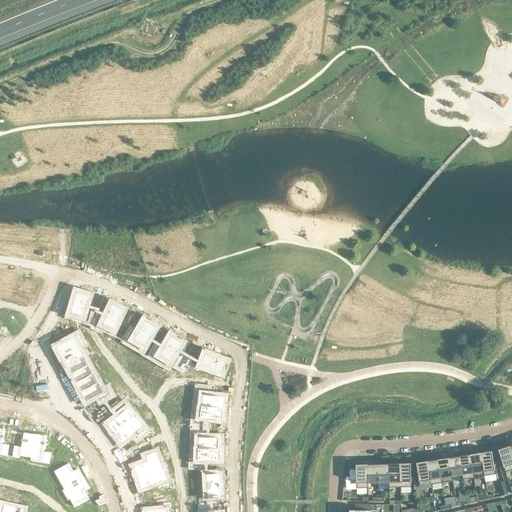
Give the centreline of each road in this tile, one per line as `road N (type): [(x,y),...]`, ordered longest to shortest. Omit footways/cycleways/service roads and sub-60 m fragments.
road 1 (residential): [(233,511),(240,352),(64,273)]
road 2 (track): [(0,84),(108,43),(158,54),(192,12),(226,0)]
road 3 (residential): [(511,425),(345,447),(334,463),(334,511)]
